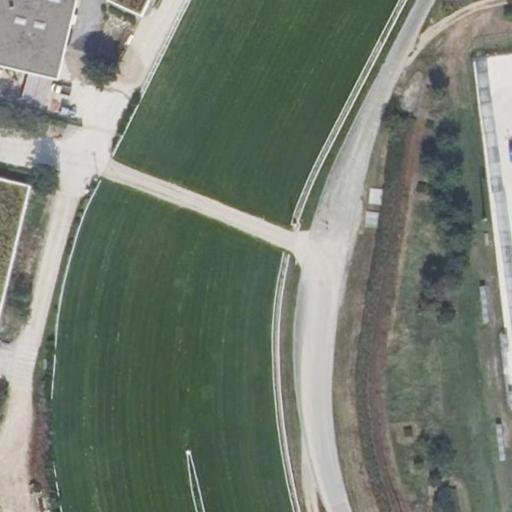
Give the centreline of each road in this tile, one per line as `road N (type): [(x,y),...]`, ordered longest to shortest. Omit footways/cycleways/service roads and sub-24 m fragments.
road 1 (track): [(428,0),(386,83),(316,320),(321,439),(338,511)]
road 2 (unknown): [(0,365),(22,373),(80,156)]
road 3 (track): [(333,257),(105,162)]
